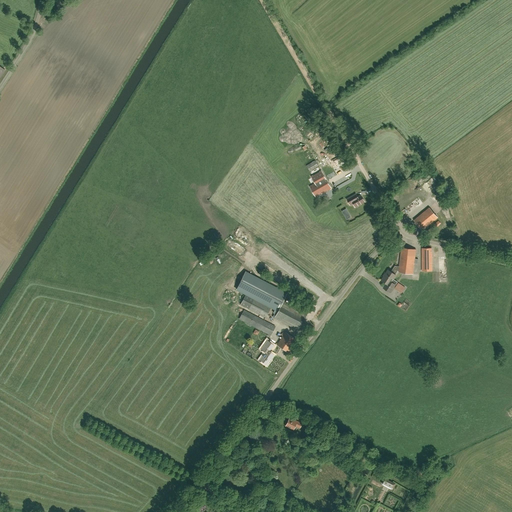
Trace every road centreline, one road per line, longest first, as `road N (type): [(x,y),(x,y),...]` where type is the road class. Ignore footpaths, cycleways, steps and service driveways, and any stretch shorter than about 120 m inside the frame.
road 1 (unclassified): [(178,511),(348,286),(400,232)]
road 2 (track): [(261,0),(358,161)]
